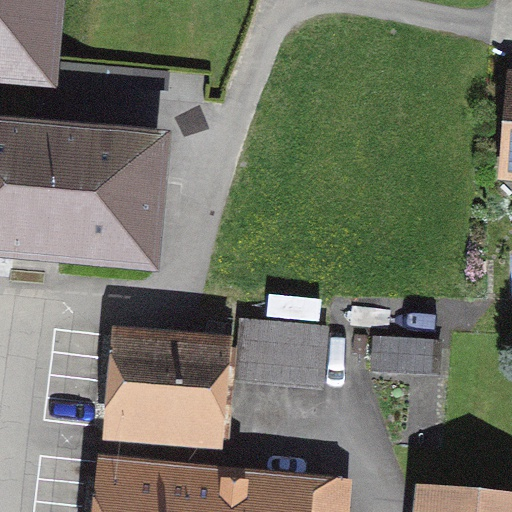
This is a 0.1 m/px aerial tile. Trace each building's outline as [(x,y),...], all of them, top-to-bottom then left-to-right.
[(0,0),(0,249),(146,263),(156,149),(38,138),(51,0),(0,0)] [(188,77),(61,66),(60,79),(187,90),(188,77)] [(326,330),(241,322),(235,380),(321,387),(326,330)] [(436,346),(379,341),(377,364),(435,368),(436,346)] [(205,429),(210,358),(129,352),(122,422),(205,429)] [(339,511),(341,506),(116,484),(113,511),(339,511)]
